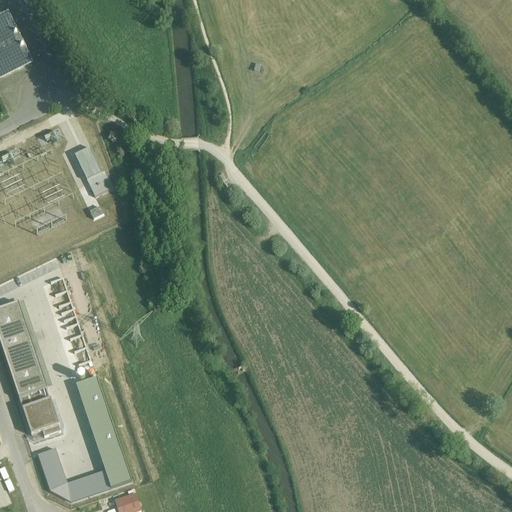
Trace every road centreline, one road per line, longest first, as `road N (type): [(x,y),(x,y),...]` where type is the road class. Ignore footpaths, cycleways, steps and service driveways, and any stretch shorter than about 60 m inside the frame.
road 1 (track): [(511,469),(453,430),(219,155)]
road 2 (residential): [(28,0),(77,89),(0,129)]
road 3 (track): [(219,155),(93,111),(77,89)]
